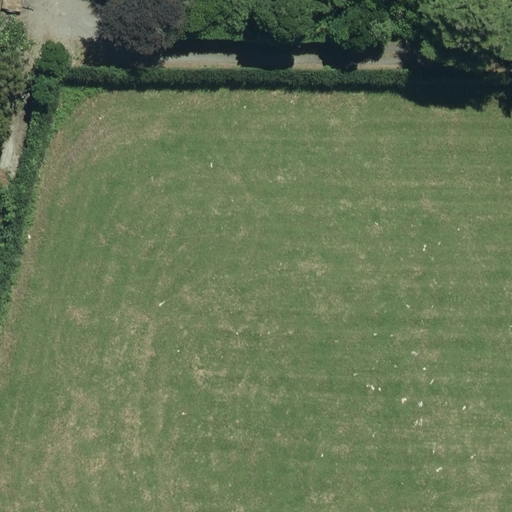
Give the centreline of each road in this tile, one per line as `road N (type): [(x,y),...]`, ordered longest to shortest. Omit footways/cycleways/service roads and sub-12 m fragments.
road 1 (track): [(59,0),(107,48),(139,58),(511,65)]
road 2 (track): [(65,9),(24,60),(3,166)]
